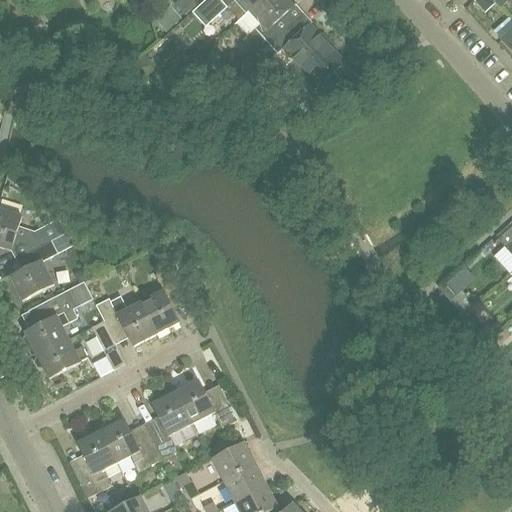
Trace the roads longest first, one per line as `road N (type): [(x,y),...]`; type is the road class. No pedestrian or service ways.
road 1 (residential): [(198,339),(13,434)]
road 2 (residential): [(511,118),(403,0)]
